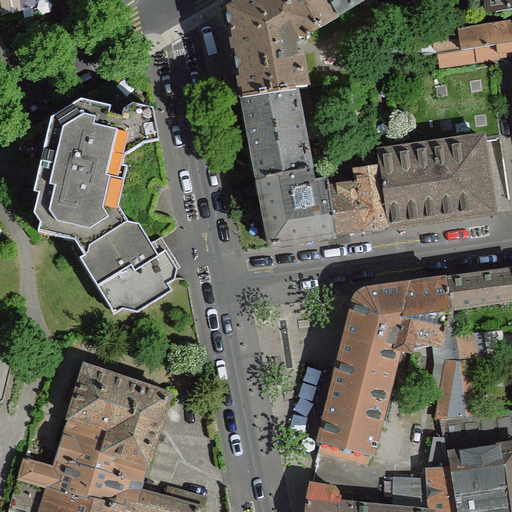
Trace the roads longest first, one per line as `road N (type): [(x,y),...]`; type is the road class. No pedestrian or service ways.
road 1 (residential): [(221,284),(511,243)]
road 2 (residential): [(221,284),(168,3)]
road 3 (residential): [(267,511),(221,284)]
road 4 (residential): [(168,3),(0,106)]
